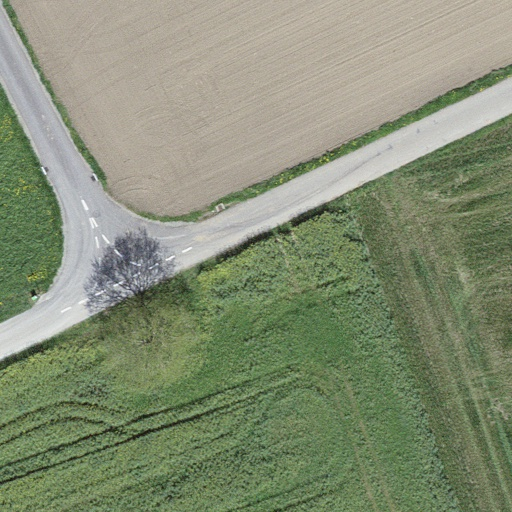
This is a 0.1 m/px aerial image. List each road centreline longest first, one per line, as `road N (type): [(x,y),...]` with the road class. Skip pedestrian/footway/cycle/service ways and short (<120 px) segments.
road 1 (unclassified): [(511,95),(123,280)]
road 2 (residential): [(123,280),(0,41)]
road 3 (track): [(123,280),(0,340)]
